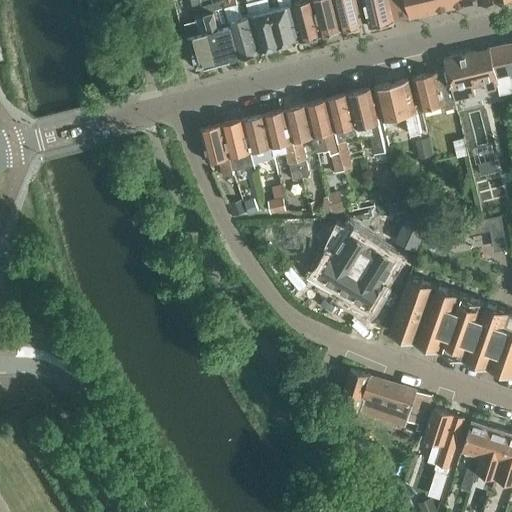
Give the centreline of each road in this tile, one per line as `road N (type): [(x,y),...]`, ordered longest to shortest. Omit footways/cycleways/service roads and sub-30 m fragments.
road 1 (residential): [(511,401),(408,370),(281,308),(199,171),(178,104)]
road 2 (residential): [(178,104),(511,21)]
road 3 (residential): [(0,152),(178,104)]
road 4 (residential): [(162,511),(76,379)]
